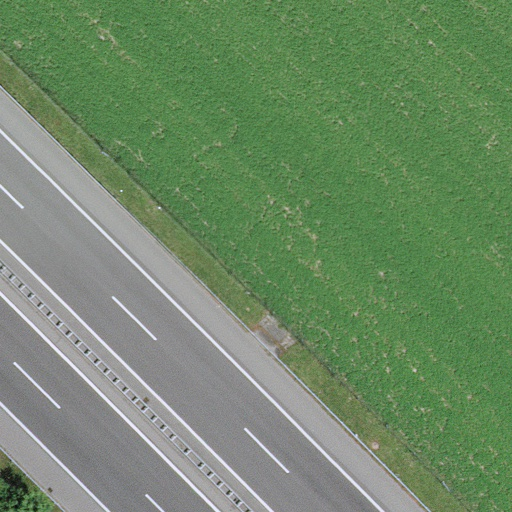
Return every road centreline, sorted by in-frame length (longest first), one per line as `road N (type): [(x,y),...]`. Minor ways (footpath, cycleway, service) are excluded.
road 1 (motorway): [(330,511),(0,189)]
road 2 (motorway): [(0,358),(156,511)]
